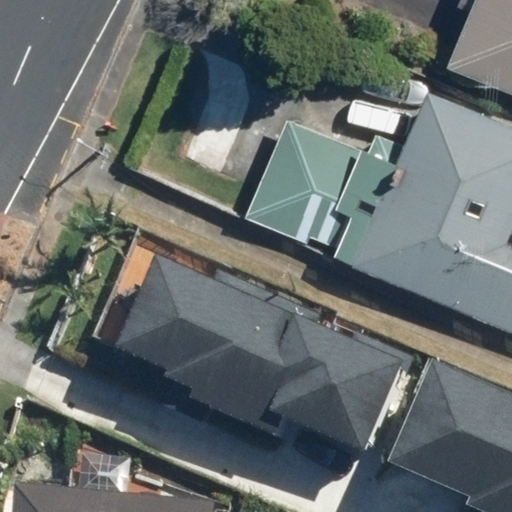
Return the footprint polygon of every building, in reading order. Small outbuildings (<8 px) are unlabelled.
[(511,0),(460,0),(458,6),(470,11),(446,68),(511,95),(511,0)] [(249,219),(511,333),(511,124),(436,92),(409,155),(379,142),(372,158),(291,123),(249,219)] [(161,264),(122,355),(200,389),(194,404),(274,439),(282,420),(372,459),(416,358),(355,332),(350,345),(314,329),(322,310),(212,263),(204,282),(161,264)] [(511,511),(511,393),(438,361),(392,461),(469,496),(463,509),(469,511),(511,511)] [(209,511),(23,500),(22,511),(209,511)]
